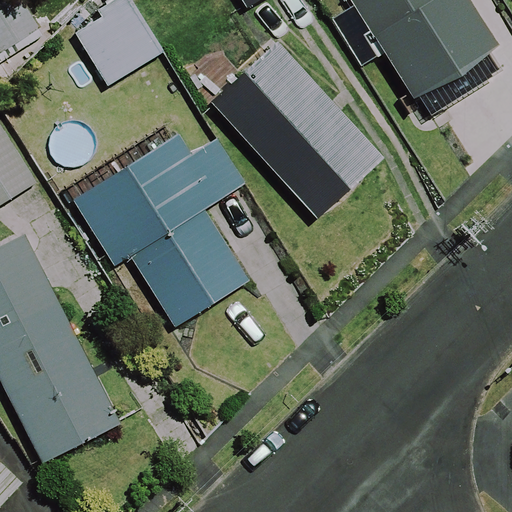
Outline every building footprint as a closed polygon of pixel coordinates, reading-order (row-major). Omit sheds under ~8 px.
[(0,0),(0,78),(34,62),(24,42),(41,33),(24,0),(0,0)] [(144,0),(121,0),(69,30),(105,93),(175,52),(144,0)] [(236,0),(244,12),(263,0),(236,0)] [(458,0),(345,0),(409,107),(492,57),(458,0)] [(276,46),(208,113),(317,225),(385,158),(276,46)] [(0,133),(0,209),(34,189),(0,133)] [(249,283),(205,211),(243,187),(216,143),(187,161),(176,143),(76,204),(117,271),(128,264),(170,331),(249,283)] [(26,234),(0,246),(0,389),(37,466),(118,427),(26,234)] [(0,500),(11,487),(0,477),(0,500)]
